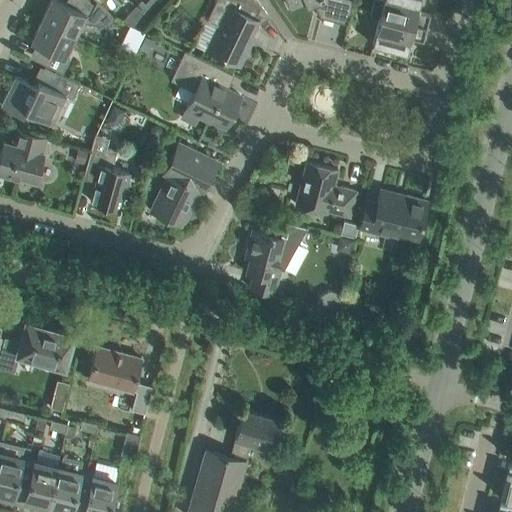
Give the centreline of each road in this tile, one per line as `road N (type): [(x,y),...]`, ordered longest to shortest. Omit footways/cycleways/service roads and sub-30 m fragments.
road 1 (residential): [(440,387),(0,262)]
road 2 (residential): [(0,205),(186,256),(211,245),(261,122)]
road 3 (residential): [(440,387),(511,100)]
road 4 (residential): [(435,90),(411,167),(261,122)]
road 5 (residential): [(261,122),(289,55),(314,52),(435,90)]
road 6 (residential): [(409,511),(440,387)]
